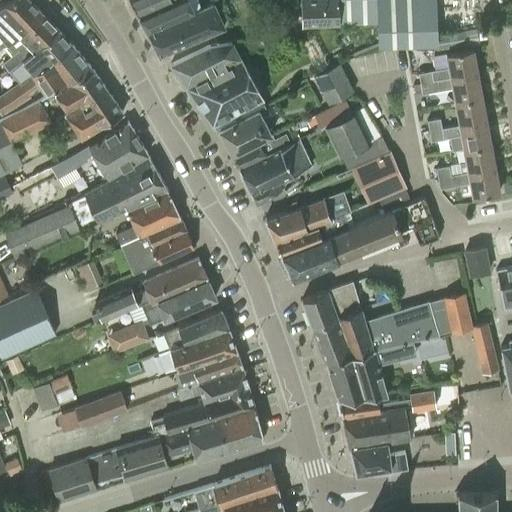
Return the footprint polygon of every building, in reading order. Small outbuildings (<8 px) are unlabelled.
[(0,43),(2,46),(18,34),(42,14),(29,0),(11,0),(0,7),(0,43)] [(130,0),(139,17),(178,0),(130,0)] [(201,12),(201,11),(196,0),(178,0),(139,17),(148,34),(195,14),(201,12)] [(305,26),(341,25),(339,0),(302,0),(303,15),(296,15),(293,23),(282,25),(284,36),(306,33),(305,26)] [(339,0),(341,25),(381,23),(381,46),(436,44),(434,0),(339,0)] [(195,14),(148,34),(160,55),(224,28),(213,6),(201,11),(201,12),(195,14)] [(9,71),(23,59),(59,30),(42,14),(18,34),(26,43),(2,62),(4,64),(9,71)] [(23,59),(9,71),(19,84),(72,45),(59,30),(23,59)] [(442,50),(466,45),(463,32),(439,36),(442,50)] [(260,109),(266,106),(233,42),(211,45),(171,64),(212,123),(216,121),(232,155),(270,135),(272,133),(260,109)] [(0,98),(0,112),(1,115),(4,112),(5,113),(31,96),(28,93),(39,84),(47,93),(90,68),(88,65),(72,45),(19,84),(0,98)] [(450,68),(431,71),(433,81),(478,72),(474,48),(447,53),(450,68)] [(329,104),(355,90),(340,61),(314,75),(329,104)] [(68,112),(107,90),(94,71),(55,93),(68,112)] [(419,73),(418,73),(420,83),(421,83),(433,81),(431,71),(419,73)] [(478,72),(433,81),(435,91),(453,87),(456,99),(482,94),(478,72)] [(421,83),(420,83),(422,92),(422,93),(423,93),(435,91),(433,81),(421,83)] [(420,83),(413,84),(415,93),(422,92),(420,83)] [(65,114),(81,137),(123,113),(107,90),(68,112),(65,114)] [(460,125),(487,120),(482,94),(456,99),(460,124),(460,125)] [(325,126),(353,113),(346,100),(315,116),(318,122),(321,128),(325,126)] [(0,119),(0,174),(23,163),(13,142),(51,122),(40,102),(20,113),(2,121),(1,119),(0,119)] [(355,112),(353,113),(325,126),(341,156),(371,141),(355,112)] [(315,116),(306,120),(310,126),(318,122),(315,116)] [(440,118),(427,120),(429,130),(441,128),(440,118)] [(460,124),(441,128),(443,138),(449,137),(452,150),(464,147),(491,143),(487,120),(460,125),(460,124)] [(60,162),(13,185),(22,205),(81,176),(76,166),(88,160),(87,157),(93,153),(108,177),(147,155),(128,122),(60,162)] [(441,128),(429,130),(431,140),(443,138),(441,128)] [(239,168),(290,143),(286,135),(273,141),(270,135),(232,155),(239,168)] [(310,165),(298,139),(290,143),(239,168),(251,192),(278,180),(279,181),(310,165)] [(467,161),(459,163),(461,172),(469,171),(495,166),(491,143),(464,147),(467,161)] [(391,152),(358,166),(373,200),(374,200),(378,198),(404,187),(406,187),(391,152)] [(128,209),(167,191),(149,157),(86,192),(87,194),(66,202),(67,208),(6,233),(15,255),(98,220),(99,222),(128,209)] [(437,167),(435,167),(437,177),(450,174),(448,165),(437,167)] [(461,172),(450,174),(452,185),(471,181),(473,196),(500,191),(495,166),(469,171),(461,172)] [(450,174),(437,177),(439,187),(452,185),(450,174)] [(2,176),(0,176),(0,196),(9,192),(2,176)] [(278,180),(251,192),(256,203),(282,189),(279,181),(278,180)] [(404,187),(378,198),(384,212),(403,204),(405,204),(403,199),(409,197),(404,187)] [(128,209),(134,224),(115,232),(121,244),(180,218),(167,191),(128,209)] [(323,198),(266,218),(275,239),(320,224),(331,220),(330,218),(343,213),(348,210),(349,210),(343,191),(323,198)] [(419,244),(441,236),(425,196),(405,204),(403,204),(412,226),(419,244)] [(290,277),(402,232),(401,230),(412,226),(403,204),(384,212),(354,224),(348,227),(281,254),(290,277)] [(320,224),(275,239),(281,254),(348,227),(354,224),(348,210),(343,213),(330,218),(331,220),(320,224)] [(121,244),(133,273),(192,245),(180,218),(121,244)] [(470,276),(490,271),(485,247),(465,251),(470,276)] [(153,302),(207,279),(198,258),(143,281),(147,290),(135,295),(139,302),(140,302),(151,297),(153,302)] [(101,282),(92,260),(76,266),(85,288),(101,282)] [(511,305),(511,265),(496,269),(503,308),(511,305)] [(151,297),(140,302),(149,324),(164,318),(214,297),(207,279),(153,302),(151,297)] [(313,325),(326,361),(377,349),(376,348),(386,345),(387,346),(448,330),(442,298),(429,301),(365,319),(353,279),(327,288),(336,318),(313,325)] [(139,302),(135,295),(131,287),(95,302),(99,312),(91,315),(94,323),(139,303),(139,302)] [(302,297),(313,325),(336,318),(327,288),(302,297)] [(37,290),(0,306),(0,354),(1,357),(56,335),(37,290)] [(444,298),(452,331),(472,326),(464,293),(444,298)] [(187,342),(229,328),(221,308),(164,332),(171,348),(187,342)] [(498,368),(487,321),(472,324),(483,371),(498,368)] [(114,350),(147,337),(142,324),(109,337),(114,350)] [(177,367),(235,347),(229,328),(187,342),(171,348),(177,367)] [(511,390),(511,339),(508,341),(509,345),(501,347),(509,391),(511,390)] [(377,349),(326,361),(339,397),(376,392),(386,391),(380,363),(399,359),(395,345),(377,349)] [(204,377),(242,364),(235,347),(177,367),(178,372),(174,373),(175,378),(179,389),(199,383),(198,380),(204,377)] [(19,355),(8,360),(13,372),(24,367),(19,355)] [(254,407),(248,387),(243,368),(205,381),(199,383),(179,389),(177,390),(180,400),(202,393),(204,401),(173,412),(162,414),(162,415),(167,432),(188,426),(216,418),(217,417),(218,417),(254,407)] [(49,381),(50,383),(33,389),(41,409),(58,403),(54,393),(71,386),(66,374),(49,381)] [(432,389),(410,392),(410,398),(411,404),(412,410),(435,406),(432,389)] [(81,424),(126,408),(120,390),(75,407),(81,424)] [(376,392),(339,397),(343,414),(380,408),(405,405),(411,404),(410,398),(379,402),(377,396),(376,392)] [(383,441),(387,441),(400,438),(401,440),(403,440),(403,438),(411,437),(405,405),(380,408),(343,414),(350,445),(352,444),(356,446),(377,442),(377,439),(382,439),(383,441)] [(227,450),(263,439),(254,407),(218,417),(227,450)] [(9,422),(5,410),(0,412),(0,425),(0,426),(9,422)] [(167,432),(162,415),(149,419),(154,436),(158,435),(167,432)] [(198,458),(227,450),(218,417),(167,432),(158,435),(164,455),(194,446),(198,458)] [(445,444),(453,444),(455,444),(454,431),(444,431),(445,444)] [(164,455),(158,435),(154,436),(116,447),(124,473),(166,461),(164,455)] [(350,445),(356,473),(407,467),(405,451),(389,453),(387,441),(383,441),(382,439),(377,439),(377,442),(356,446),(352,444),(350,445)] [(93,483),(124,473),(116,447),(107,451),(50,468),(59,498),(95,488),(93,483)] [(5,463),(11,475),(22,470),(17,458),(5,463)] [(193,488),(199,509),(276,485),(270,465),(193,488)] [(225,511),(266,511),(282,507),(276,485),(220,503),(199,509),(188,511),(224,511),(226,511),(225,511)] [(495,511),(496,494),(499,491),(497,489),(494,492),(460,493),(457,490),(456,492),(459,496),(459,511),(495,511)]
